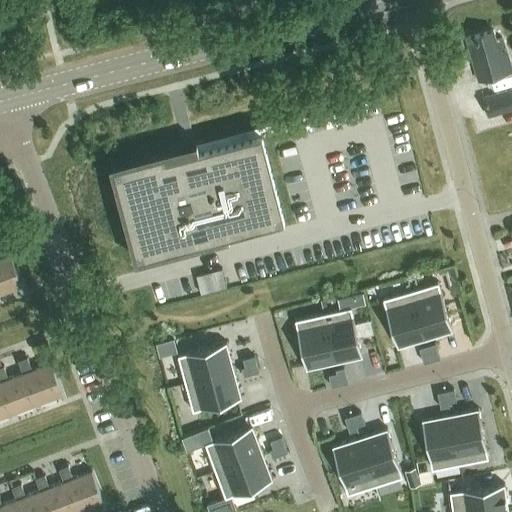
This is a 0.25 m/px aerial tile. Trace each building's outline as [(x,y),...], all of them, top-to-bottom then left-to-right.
[(478,80),(511,69),(503,38),(496,40),(493,29),(465,37),(478,80)] [(511,86),(481,96),(488,116),(511,109),(511,86)] [(179,148),(112,165),(137,258),(285,219),(263,134),(291,126),(291,124),(180,153),(179,148)] [(0,293),(2,299),(3,298),(1,292),(22,283),(24,290),(26,289),(11,251),(0,255),(0,293)] [(193,266),(198,286),(227,278),(222,259),(193,266)] [(410,289),(425,337),(452,329),(438,280),(410,289)] [(397,346),(425,337),(410,289),(383,297),(397,346)] [(323,312),(334,361),(362,355),(351,305),(323,312)] [(306,368),(334,361),(323,312),(294,318),(306,368)] [(156,340),(160,353),(177,348),(173,335),(156,340)] [(177,354),(185,382),(234,369),(226,341),(177,354)] [(435,342),(427,344),(431,359),(439,357),(435,342)] [(423,362),(431,359),(427,344),(419,347),(423,362)] [(244,365),(256,362),(254,354),(242,357),(244,365)] [(28,369),(42,407),(44,406),(42,400),(63,392),(65,399),(67,398),(52,359),(33,366),(29,355),(20,358),(24,370),(28,369)] [(258,371),(256,362),(244,365),(241,366),(243,375),(258,371)] [(28,369),(24,370),(9,375),(5,363),(0,365),(0,378),(0,379),(4,377),(19,416),(20,415),(18,409),(39,401),(41,407),(42,407),(28,369)] [(336,372),(339,383),(347,382),(344,366),(335,368),(336,372)] [(234,369),(185,382),(192,410),(241,397),(234,369)] [(339,383),(336,372),(328,374),(331,385),(339,383)] [(4,377),(0,379),(0,378),(0,415),(15,410),(18,416),(19,416),(4,377)] [(446,390),(448,401),(456,400),(454,388),(446,390)] [(448,401),(446,390),(437,391),(440,407),(449,405),(448,401)] [(478,408),(450,413),(460,463),(488,457),(478,408)] [(353,414),(356,425),(364,423),(360,411),(353,414)] [(431,468),(460,463),(450,413),(421,418),(431,468)] [(356,425),(353,414),(344,416),(349,431),(357,429),(356,425)] [(205,442),(215,469),(262,451),(252,424),(212,439),(205,442)] [(207,426),(181,436),(186,449),(205,442),(212,439),(207,426)] [(387,427),(359,436),(374,484),(402,475),(387,427)] [(273,447),(284,443),(281,435),(270,439),(273,447)] [(347,492),(374,484),(359,436),(332,444),(347,492)] [(287,451),(284,443),(273,447),(269,448),(272,456),(287,451)] [(262,451),(215,469),(225,496),(230,494),(272,478),(262,451)] [(68,478),(81,511),(83,511),(82,509),(103,500),(106,507),(107,506),(92,468),(74,475),(69,464),(61,467),(65,479),(68,478)] [(419,483),(414,467),(405,470),(410,486),(419,483)] [(81,511),(68,478),(65,479),(50,485),(46,473),(36,476),(41,488),(45,487),(54,511),(72,511),(79,510),(79,511),(81,511)] [(54,511),(45,487),(41,488),(27,493),(23,481),(13,485),(17,497),(21,496),(27,511),(54,511)] [(507,511),(509,511),(504,482),(449,490),(452,511),(507,511)] [(27,511),(21,496),(17,497),(3,502),(0,493),(0,511),(27,511)] [(225,496),(206,503),(209,511),(222,511),(235,507),(230,494),(225,496)]
